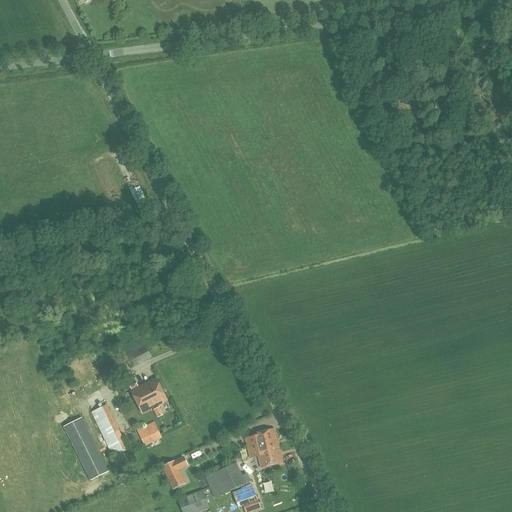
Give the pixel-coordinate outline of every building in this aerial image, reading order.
[(124,351),(130,366),(153,356),(147,342),(124,351)] [(127,371),(121,360),(102,370),(108,381),(127,371)] [(168,401),(157,378),(139,386),(135,380),(128,384),(132,390),(130,391),(142,414),(168,401)] [(92,384),(94,389),(105,384),(102,379),(92,384)] [(100,403),(96,396),(91,399),(95,406),(100,403)] [(114,456),(128,449),(106,405),(92,412),(114,456)] [(158,418),(163,415),(159,407),(154,410),(158,418)] [(90,481),(109,471),(82,417),(63,427),(90,481)] [(145,445),(160,438),(153,422),(138,429),(145,445)] [(278,450),(272,429),(253,434),(253,437),(247,438),(252,458),(259,457),(262,468),(283,463),(280,449),(278,450)] [(173,490),(186,484),(180,470),(189,466),(184,457),(162,467),(173,490)] [(242,477),(236,463),(206,478),(215,498),(250,481),(247,474),(242,477)] [(251,511),(261,508),(258,501),(253,486),(234,493),(239,507),(244,506),(245,511),(251,511)] [(183,511),(197,511),(209,508),(203,491),(179,500),(183,511)]
